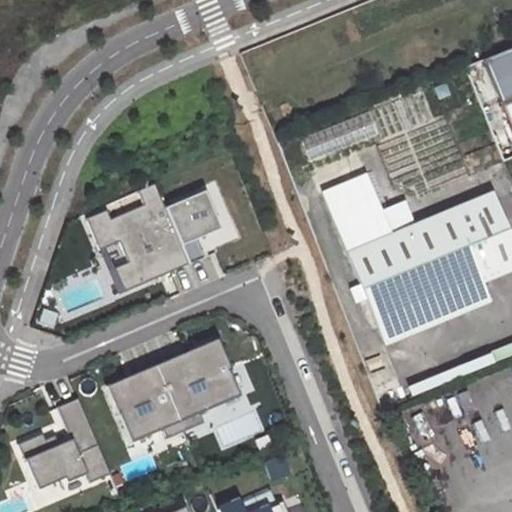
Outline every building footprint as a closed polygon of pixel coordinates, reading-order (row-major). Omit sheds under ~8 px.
[(511,48),(482,61),(511,136),(511,48)] [(375,323),(477,279),(511,264),(511,250),(487,191),(387,233),(361,174),(319,191),(375,323)] [(171,271),(189,264),(165,207),(154,183),(137,190),(143,204),(110,218),(106,209),(86,218),(99,250),(119,241),(128,262),(114,267),(124,291),(164,274),(162,270),(169,267),(171,271)] [(205,190),(165,207),(189,264),(205,257),(197,238),(221,228),(205,190)] [(119,241),(99,250),(118,294),(124,291),(114,267),(128,262),(119,241)] [(383,341),(484,297),(477,279),(375,323),(383,341)] [(216,339),(173,357),(176,363),(188,358),(186,354),(209,344),(218,365),(213,367),(216,375),(228,370),(229,369),(216,339)] [(155,365),(180,421),(198,413),(239,396),(228,370),(216,375),(213,367),(218,365),(209,344),(186,354),(188,358),(176,363),(173,357),(155,365)] [(180,421),(155,365),(138,372),(139,375),(109,388),(116,404),(120,403),(123,410),(117,412),(130,442),(161,429),(180,421)] [(139,375),(138,372),(106,386),(117,412),(123,410),(120,403),(116,404),(109,388),(139,375)] [(74,399),(52,409),(64,438),(44,447),(38,434),(11,446),(31,493),(58,481),(79,473),(85,487),(107,478),(101,463),(87,429),(74,399)] [(198,413),(180,421),(183,430),(202,423),(198,413)] [(180,421),(161,429),(165,438),(183,430),(180,421)] [(282,511),(278,501),(251,511),(234,511),(230,501),(211,509),(212,511),(282,511)]
